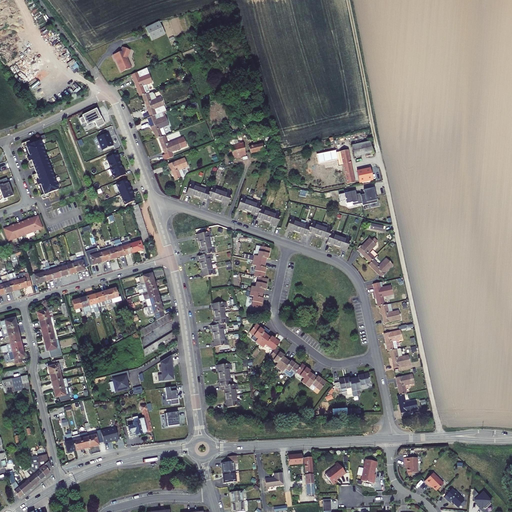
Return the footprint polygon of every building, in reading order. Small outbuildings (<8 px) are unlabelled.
[(157,24),(143,31),(149,43),(163,36),(157,24)] [(118,54),(110,57),(113,62),(119,75),(129,70),(124,60),(125,57),(126,57),(128,53),(120,50),(118,54)] [(144,71),(129,77),(138,98),(140,97),(147,94),(144,86),(150,83),(144,71)] [(147,94),(140,97),(148,118),(157,115),(163,112),(158,98),(152,101),(149,93),(147,94)] [(97,129),(105,125),(101,116),(99,117),(98,115),(96,110),(82,117),(83,118),(79,120),(82,125),(85,123),(87,126),(95,123),(97,129)] [(148,118),(146,119),(147,124),(148,124),(155,140),(158,139),(165,137),(161,128),(167,126),(164,118),(159,120),(157,115),(148,118)] [(97,138),(102,151),(113,147),(108,134),(97,138)] [(165,137),(158,139),(164,155),(162,156),(164,161),(173,158),(171,153),(186,147),(183,138),(170,143),(167,135),(165,137)] [(41,197),(42,201),(49,198),(48,195),(58,191),(39,142),(29,146),(28,142),(21,145),(22,149),(25,148),(29,158),(26,159),(28,163),(27,165),(29,170),(33,169),(35,175),(31,177),(34,182),(35,183),(37,187),(40,186),(43,196),(41,197)] [(370,155),(367,144),(349,148),(351,159),(370,155)] [(239,147),(227,150),(229,159),(241,156),(239,147)] [(345,152),(326,156),(330,174),(342,172),(345,187),(369,181),(367,172),(350,176),(345,152)] [(105,160),(110,170),(119,166),(118,162),(117,159),(118,159),(116,155),(105,160)] [(183,159),(168,165),(174,181),(184,178),(186,174),(184,169),(187,168),(183,159)] [(110,170),(109,170),(113,181),(125,176),(123,172),(122,173),(121,170),(119,166),(110,170)] [(0,181),(0,193),(3,201),(13,197),(10,190),(9,187),(6,180),(0,181)] [(115,186),(120,196),(131,192),(129,188),(128,188),(127,185),(125,182),(115,186)] [(193,184),(189,182),(184,196),(187,197),(187,196),(194,198),(198,188),(193,186),(193,184)] [(209,189),(205,199),(209,200),(211,199),(216,201),(219,191),(215,190),(216,187),(210,185),(209,189)] [(198,188),(194,198),(200,200),(200,201),(204,203),(205,199),(209,189),(203,187),(203,189),(198,188)] [(365,205),(377,202),(374,188),(366,189),(367,193),(363,194),(364,203),(365,205)] [(219,191),(216,201),(222,203),(222,205),(225,206),(230,192),(226,190),(225,193),(219,191)] [(364,203),(363,194),(362,193),(358,194),(358,190),(342,194),(343,201),(348,200),(348,203),(355,202),(355,205),(364,203)] [(131,192),(120,196),(124,207),(134,202),(132,199),(131,196),(132,195),(131,192)] [(245,197),(240,196),(235,209),(238,210),(239,209),(246,212),(249,202),(244,200),(245,197)] [(249,202),(246,212),(251,214),(251,215),(255,216),(259,206),(260,203),(255,201),(254,203),(249,202)] [(259,206),(255,216),(254,220),(257,222),(258,221),(264,223),(268,212),(264,211),(264,208),(259,206)] [(136,207),(130,210),(141,246),(147,244),(136,207)] [(268,212),(264,223),(270,225),(270,226),(274,227),(279,213),(274,212),(273,214),(268,212)] [(9,228),(3,230),(8,242),(42,229),(37,217),(31,219),(26,220),(26,221),(14,226),(14,225),(9,227),(9,228)] [(288,217),(283,231),(287,232),(288,231),(294,233),(298,223),(293,221),(293,219),(288,217)] [(308,224),(304,234),(308,236),(309,234),(315,237),(318,227),(314,225),(315,222),(309,220),(308,224)] [(298,223),(294,233),(300,235),(300,237),(303,238),(304,234),(308,224),(303,223),(302,224),(298,223)] [(318,227),(315,237),(320,238),(320,240),(325,241),(328,232),(330,227),(325,226),(323,228),(318,227)] [(328,232),(325,241),(323,245),(327,247),(328,246),(333,247),(337,237),(332,235),(333,233),(328,232)] [(207,233),(193,236),(194,239),(195,240),(196,246),(197,246),(207,243),(206,238),(208,238),(207,233)] [(337,237),(333,247),(339,250),(339,251),(343,252),(348,238),(343,237),(342,239),(337,237)] [(119,246),(123,258),(130,256),(126,242),(125,239),(122,240),(124,244),(119,246)] [(126,242),(130,256),(140,253),(137,239),(126,242)] [(372,247),(366,241),(355,252),(367,265),(372,259),(374,258),(368,252),(372,247)] [(109,249),(104,250),(108,263),(115,260),(111,247),(110,243),(107,245),(109,249)] [(212,253),(211,248),(208,248),(207,243),(197,246),(197,252),(197,256),(209,253),(212,253)] [(111,247),(115,260),(123,258),(119,246),(119,245),(111,247)] [(266,248),(253,246),(249,260),(261,263),(262,258),(264,258),(266,248)] [(97,256),(100,265),(108,263),(104,250),(99,252),(98,247),(95,248),(96,252),(97,256)] [(209,253),(197,256),(194,257),(195,261),(197,261),(198,267),(209,265),(208,260),(210,259),(209,253)] [(88,258),(85,259),(88,269),(100,265),(97,256),(89,259),(88,258)] [(72,266),(75,275),(83,273),(83,270),(86,269),(83,259),(74,262),(72,258),(69,259),(71,262),(72,266)] [(372,259),(367,265),(365,266),(378,279),(390,267),(383,261),(378,265),(372,259)] [(261,263),(249,260),(248,264),(251,265),(250,270),(252,271),(251,276),(255,277),(260,278),(262,268),(260,267),(261,263)] [(54,264),(59,280),(67,278),(64,269),(63,265),(58,266),(57,263),(54,264)] [(47,270),(51,283),(59,280),(54,264),(51,265),(52,268),(47,270)] [(209,265),(198,267),(199,273),(198,274),(199,278),(213,275),(213,270),(210,270),(209,265)] [(64,269),(67,278),(75,275),(72,266),(64,269)] [(40,276),(43,285),(51,283),(47,270),(42,271),(41,268),(38,269),(40,276)] [(150,275),(138,278),(139,283),(135,284),(136,287),(153,282),(150,275)] [(29,279),(31,289),(43,285),(40,276),(32,279),(32,278),(29,279)] [(6,278),(11,295),(18,293),(15,283),(14,284),(13,281),(10,282),(9,277),(6,278)] [(15,283),(18,293),(29,289),(26,277),(14,280),(15,283)] [(260,278),(255,277),(254,282),(252,282),(251,286),(248,286),(247,291),(259,293),(260,288),(261,288),(264,279),(260,278)] [(0,284),(4,297),(11,295),(6,278),(3,279),(4,283),(0,284)] [(153,282),(136,287),(137,290),(136,291),(138,295),(139,295),(155,290),(153,282)] [(388,288),(372,291),(375,309),(378,309),(385,307),(383,298),(389,296),(388,288)] [(107,292),(112,309),(115,308),(114,304),(119,302),(119,299),(116,299),(114,290),(107,292)] [(155,290),(139,295),(141,302),(157,297),(155,290)] [(259,293),(247,291),(246,295),(249,296),(248,301),(250,302),(249,306),(258,308),(260,299),(258,298),(259,293)] [(99,294),(103,307),(107,306),(108,310),(112,309),(107,292),(99,294)] [(93,296),(97,313),(101,312),(100,308),(103,307),(99,294),(93,296)] [(85,298),(89,311),(93,310),(94,314),(97,313),(93,296),(85,298)] [(157,297),(141,302),(142,305),(145,304),(147,308),(159,305),(157,297)] [(89,311),(85,298),(78,300),(81,310),(82,313),(83,317),(86,316),(85,312),(89,311)] [(78,300),(71,302),(74,312),(81,310),(78,300)] [(223,303),(208,304),(208,308),(210,308),(211,315),(221,313),(221,308),(223,308),(223,303)] [(147,308),(149,316),(153,315),(155,322),(163,317),(159,305),(147,308)] [(385,307),(378,309),(382,325),(397,322),(396,313),(392,314),(390,306),(385,307)] [(49,310),(36,313),(38,320),(51,317),(49,310)] [(221,313),(211,315),(212,321),(210,321),(210,325),(222,324),(226,323),(226,319),(222,318),(221,313)] [(155,322),(137,332),(139,339),(170,321),(167,315),(163,317),(155,322)] [(51,317),(38,320),(40,329),(53,325),(51,317)] [(1,332),(15,328),(13,320),(0,323),(0,331),(0,332),(1,332)] [(210,325),(207,326),(207,329),(209,329),(210,336),(220,334),(220,330),(222,330),(222,324),(210,325)] [(248,331),(252,334),(249,338),(257,344),(264,335),(260,332),(261,330),(253,324),(248,331)] [(53,325),(40,329),(41,336),(55,333),(53,325)] [(3,339),(17,336),(15,328),(1,332),(3,339)] [(397,332),(382,335),(385,354),(388,353),(398,351),(396,341),(399,340),(397,332)] [(55,333),(41,336),(43,344),(54,341),(57,341),(55,333)] [(171,333),(141,351),(143,358),(174,339),(171,333)] [(220,334),(210,336),(210,342),(209,342),(210,346),(224,344),(224,339),(221,339),(220,334)] [(264,335),(257,344),(260,347),(262,344),(266,347),(267,346),(271,349),(273,348),(277,342),(269,336),(268,337),(264,335)] [(5,347),(19,344),(17,336),(3,339),(5,347)] [(54,341),(43,344),(45,352),(50,351),(51,355),(59,353),(58,349),(56,349),(54,341)] [(5,355),(21,352),(19,344),(5,347),(3,347),(5,355)] [(271,349),(267,355),(272,358),(271,360),(274,362),(272,365),(276,369),(284,359),(280,356),(281,354),(273,348),(271,349)] [(398,351),(388,353),(391,370),(407,366),(405,357),(402,358),(400,350),(398,351)] [(21,352),(5,355),(7,363),(12,362),(13,366),(20,365),(19,360),(23,360),(21,352)] [(172,355),(160,362),(161,367),(159,367),(160,372),(162,371),(162,374),(158,375),(159,381),(169,380),(169,378),(174,377),(173,369),(172,369),(172,365),(174,365),(172,355)] [(284,359),(276,369),(279,371),(282,369),(286,372),(287,370),(291,373),(293,371),(297,366),(289,360),(288,362),(284,359)] [(50,363),(51,366),(46,368),(48,375),(58,373),(61,372),(59,365),(62,364),(61,360),(50,363)] [(227,364),(213,365),(213,369),(215,369),(216,376),(227,375),(226,369),(228,369),(227,364)] [(297,366),(293,371),(298,375),(298,376),(301,379),(299,382),(302,384),(310,375),(307,372),(308,370),(299,364),(297,366)] [(127,370),(111,374),(115,391),(128,388),(126,380),(129,379),(127,370)] [(58,373),(48,375),(50,383),(60,381),(58,373)] [(358,377),(353,378),(355,390),(360,389),(360,385),(365,384),(365,383),(369,382),(368,373),(358,375),(358,377)] [(227,375),(216,376),(216,382),(215,382),(215,387),(220,386),(230,384),(230,380),(227,380),(227,375)] [(310,375),(302,384),(306,387),(309,385),(313,388),(314,387),(318,390),(323,383),(315,377),(313,377),(310,375)] [(409,376),(393,379),(397,397),(404,396),(407,395),(404,385),(411,384),(409,376)] [(355,390),(353,378),(348,378),(348,377),(338,379),(338,381),(334,381),(335,387),(339,386),(340,391),(345,390),(345,388),(350,388),(351,391),(355,390)] [(26,379),(1,384),(2,392),(28,386),(26,379)] [(60,381),(50,383),(51,391),(65,388),(66,387),(64,380),(60,381)] [(230,384),(220,386),(221,390),(222,390),(223,397),(234,395),(233,390),(236,390),(235,384),(230,384)] [(176,387),(165,388),(167,401),(171,400),(172,405),(178,404),(176,387)] [(65,388),(51,391),(53,399),(58,398),(59,402),(68,400),(65,388)] [(234,395),(223,397),(223,403),(222,403),(222,407),(237,405),(237,400),(234,400),(234,395)] [(397,397),(395,398),(399,415),(414,411),(412,402),(406,404),(404,396),(397,397)] [(146,405),(139,406),(142,418),(137,420),(137,422),(127,424),(129,436),(152,431),(146,405)] [(164,414),(166,427),(179,425),(177,412),(164,414)] [(100,432),(103,443),(108,442),(108,441),(110,440),(111,441),(117,440),(114,429),(100,432)] [(93,434),(85,436),(88,449),(96,447),(93,434)] [(88,449),(85,436),(81,437),(82,440),(78,441),(80,451),(88,449)] [(78,441),(77,438),(69,439),(72,453),(80,451),(78,441)] [(72,453),(69,439),(61,441),(64,455),(72,453)] [(45,457),(36,459),(38,465),(38,466),(43,465),(42,464),(46,462),(45,457)] [(285,460),(286,470),(300,468),(299,458),(285,460)] [(413,461),(401,462),(401,469),(403,469),(404,477),(414,476),(413,461)] [(36,473),(41,479),(47,474),(45,471),(48,471),(46,462),(42,464),(43,465),(38,466),(35,468),(36,473)] [(304,479),(303,479),(303,488),(311,488),(309,462),(302,463),(304,479)] [(362,464),(358,485),(371,487),(373,479),(371,479),(374,466),(362,464)] [(232,466),(219,468),(219,472),(221,472),(222,478),(232,477),(231,472),(233,472),(232,466)] [(337,482),(343,478),(334,467),(332,469),(333,470),(329,474),(322,479),(330,489),(335,485),(334,484),(337,481),(337,482)] [(29,473),(37,484),(42,480),(41,479),(36,473),(35,468),(29,471),(29,473)] [(24,483),(29,490),(37,484),(29,473),(28,472),(24,475),(28,479),(24,483)] [(269,481),(263,482),(263,490),(281,488),(279,476),(273,477),(273,482),(269,482),(269,481)] [(429,476),(421,485),(426,489),(427,488),(433,494),(440,486),(429,476)] [(232,477),(222,478),(222,484),(221,484),(221,488),(234,487),(234,481),(232,481),(232,477)] [(15,491),(20,498),(29,490),(24,483),(15,491)] [(13,486),(10,487),(11,494),(15,499),(13,500),(14,503),(20,498),(15,491),(13,486)] [(448,492),(441,501),(446,506),(447,505),(454,511),(461,503),(454,497),(454,496),(452,494),(451,495),(448,492)] [(242,496),(228,497),(228,502),(231,502),(231,507),(241,506),(240,501),(242,501),(242,496)] [(480,496),(472,504),(480,511),(481,511),(482,511),(485,510),(487,508),(488,506),(487,505),(488,504),(480,496)]
